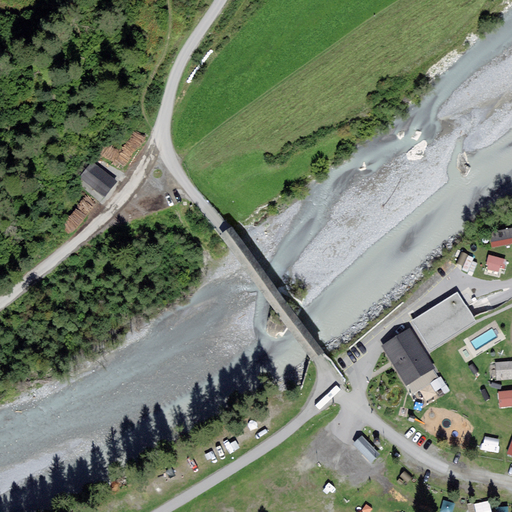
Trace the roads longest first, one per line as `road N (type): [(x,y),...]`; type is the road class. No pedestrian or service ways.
road 1 (unclassified): [(328,380),(180,178)]
road 2 (residential): [(157,511),(276,438),(328,380)]
road 3 (unclassified): [(122,195),(0,301)]
road 4 (unclassified): [(159,139),(181,61),(221,0)]
